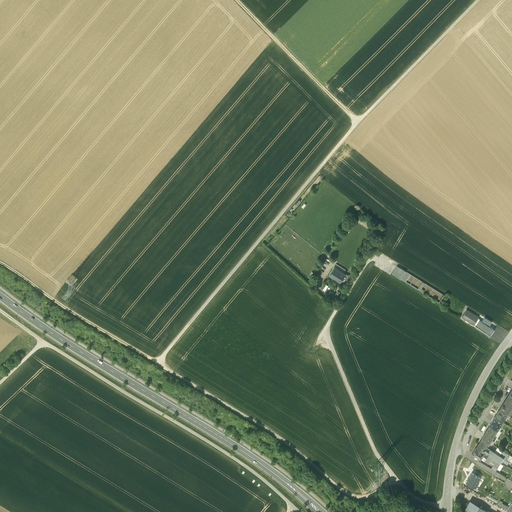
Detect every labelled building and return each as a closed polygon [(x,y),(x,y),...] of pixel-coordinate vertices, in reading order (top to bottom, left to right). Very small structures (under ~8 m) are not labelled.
[(446,297),(397,266),(392,274),(442,304),(446,297)] [(335,267),(329,275),(343,285),(349,277),(335,267)] [(327,288),(325,292),(338,298),(341,292),(338,291),(337,293),(327,288)] [(461,317),(490,335),(493,329),(477,319),(478,318),(466,310),(461,317)] [(511,409),(510,408),(511,405),(511,399),(507,396),(499,408),(508,414),(511,416),(511,409)] [(508,414),(499,408),(494,416),(502,421),(506,415),(507,415),(508,414)] [(502,421),(494,416),(489,424),(498,429),(500,427),(499,426),(502,421)] [(498,429),(489,424),(481,437),(482,437),(489,441),(489,442),(498,429)] [(482,437),(476,447),(493,457),(494,458),(496,455),(495,454),(496,453),(494,452),(489,449),(488,451),(484,449),(489,441),(482,437)] [(493,457),(476,447),(472,453),(475,455),(474,456),(476,457),(477,456),(480,458),(483,454),(486,457),(484,460),(489,463),(493,457)] [(506,452),(502,450),(500,452),(501,453),(497,459),(506,465),(508,461),(503,457),(506,452)] [(493,466),(497,468),(501,462),(497,459),(494,458),(493,457),(490,462),(494,465),(493,466)] [(466,482),(475,488),(478,484),(477,483),(480,478),(472,473),(466,482)] [(487,511),(488,511),(470,501),(463,511),(487,511)]
